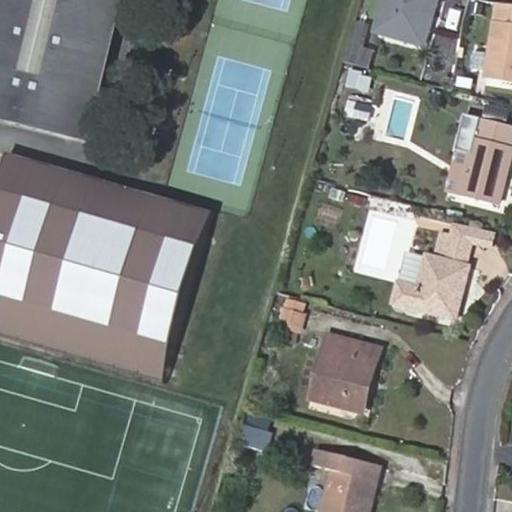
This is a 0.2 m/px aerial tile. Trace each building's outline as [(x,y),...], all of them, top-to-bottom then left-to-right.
[(107,0),(0,0),(0,121),(74,139),(107,0)] [(427,48),(438,0),(378,0),(371,34),(427,48)] [(489,78),(511,81),(511,5),(501,3),(489,78)] [(342,61),(369,67),(374,47),(363,45),(369,24),(353,20),(342,61)] [(366,74),(354,71),(350,87),(371,93),(375,80),(365,78),(366,74)] [(494,122),(511,127),(511,112),(497,109),(494,122)] [(511,170),(511,127),(494,122),(481,120),(476,138),(466,135),(451,193),(503,207),(511,170)] [(148,196),(4,157),(0,171),(0,328),(166,375),(211,214),(165,201),(148,196)] [(436,258),(431,256),(431,260),(424,288),(403,283),(398,303),(459,319),(472,267),(468,266),(475,241),(442,233),(436,258)] [(409,255),(403,283),(424,288),(431,260),(409,255)] [(307,316),(292,312),(286,338),(300,341),(307,316)] [(355,363),(360,344),(332,336),(316,399),(369,413),(373,398),(363,396),(370,367),(355,363)] [(384,350),(360,344),(355,363),(370,367),(363,396),(373,398),(384,350)] [(248,428),(244,443),(271,450),(274,435),(248,428)] [(326,511),(371,511),(383,467),(320,451),(317,464),(337,469),(326,511)]
